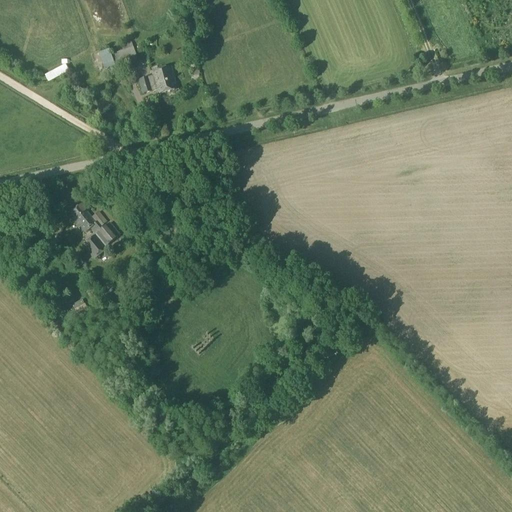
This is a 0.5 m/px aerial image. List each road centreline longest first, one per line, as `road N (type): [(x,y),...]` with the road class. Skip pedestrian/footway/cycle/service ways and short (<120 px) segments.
road 1 (unclassified): [(0,181),(511,63)]
road 2 (track): [(362,314),(154,511)]
